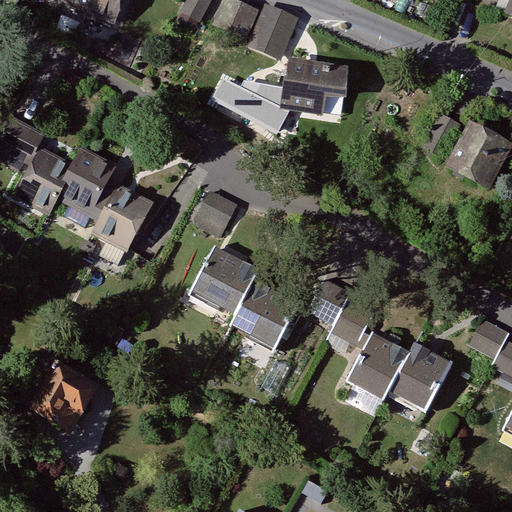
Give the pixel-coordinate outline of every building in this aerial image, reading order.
[(51,0),(115,28),(127,0),(51,0)] [(201,24),(213,0),(188,0),(182,14),(201,24)] [(259,12),(230,0),(224,0),(213,27),(247,41),(259,12)] [(299,21),(266,7),(248,48),(281,63),(299,21)] [(351,70),(291,61),(283,112),(325,119),(328,101),(348,102),(351,70)] [(197,73),(185,96),(215,112),(227,89),(197,73)] [(0,126),(0,165),(25,178),(39,149),(46,136),(6,115),(0,126)] [(462,127),(442,116),(424,149),(444,160),(462,127)] [(492,195),(511,157),(511,145),(472,124),(447,171),(492,195)] [(50,219),(58,203),(72,166),(39,149),(25,178),(13,200),(50,219)] [(80,152),(72,166),(58,203),(98,224),(116,192),(108,187),(116,171),(80,152)] [(119,187),(116,192),(98,224),(92,237),(128,256),(154,206),(119,187)] [(238,208),(210,194),(194,227),(221,241),(238,208)] [(194,297),(238,320),(260,276),(217,253),(194,297)] [(353,296),(324,281),(307,313),(336,329),(350,302),(353,296)] [(277,356),(302,310),(256,285),(238,320),(231,332),(277,356)] [(326,348),(359,366),(374,339),(366,334),(376,316),(350,302),(336,329),(326,348)] [(511,337),(483,323),(470,348),(498,362),(494,369),(511,378),(511,346),(508,344),(511,337)] [(412,359),(374,339),(359,366),(349,386),(387,406),(392,396),(412,359)] [(418,348),(412,359),(392,396),(428,415),(454,367),(418,348)] [(60,367),(35,410),(57,423),(69,403),(87,413),(100,390),(60,367)] [(328,492),(311,481),(304,492),(321,503),(328,492)]
